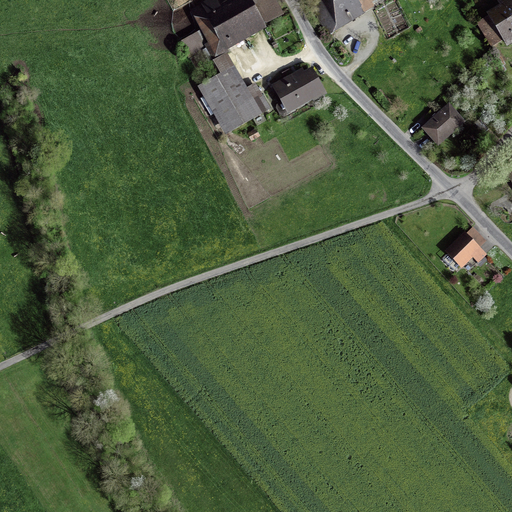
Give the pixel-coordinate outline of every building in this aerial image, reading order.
[(251,0),(219,0),(195,13),(218,57),(268,30),(251,0)] [(315,0),(336,34),(367,15),(364,10),(380,0),(315,0)] [(510,7),(494,17),(510,43),(511,41),(511,0),(510,0),(507,2),(510,7)] [(233,132),(271,111),(260,91),(252,96),(230,57),(213,66),(221,79),(203,89),(217,112),(220,110),(233,132)] [(313,69),(278,88),(293,115),(328,95),(313,69)] [(452,108),(428,130),(442,145),(466,124),(452,108)] [(487,130),(480,121),(475,125),(483,133),(487,130)] [(251,142),(259,137),(255,130),(247,134),(251,142)] [(468,237),(451,252),(465,267),(468,264),(474,269),(486,258),(468,237)]
